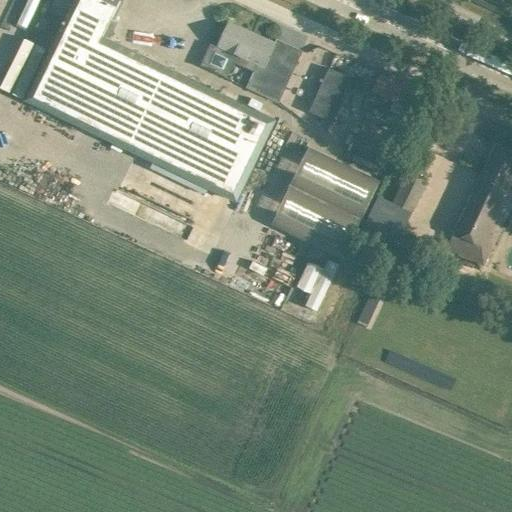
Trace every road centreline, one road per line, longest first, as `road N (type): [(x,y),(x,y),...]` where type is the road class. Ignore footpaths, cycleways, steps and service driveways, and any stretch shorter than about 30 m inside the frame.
road 1 (unclassified): [(240,0),(511,123)]
road 2 (primary): [(511,78),(338,0)]
